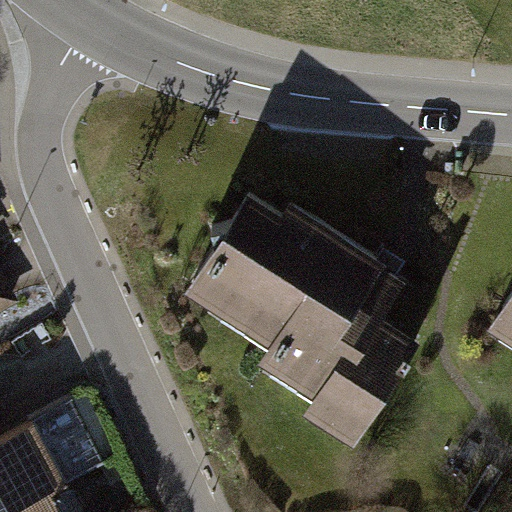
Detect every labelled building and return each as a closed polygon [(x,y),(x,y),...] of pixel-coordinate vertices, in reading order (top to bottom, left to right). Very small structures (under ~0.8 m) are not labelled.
[(250,189),(186,289),(271,343),(260,360),(315,395),(305,411),(357,444),(423,340),(385,315),(408,279),(385,264),(389,260),(292,198),(284,211),(250,189)] [(0,311),(20,300),(7,277),(0,265),(0,311)] [(511,291),(490,326),(511,339),(511,291)] [(0,511),(13,511),(52,493),(68,484),(35,421),(0,439),(0,511)] [(62,511),(52,493),(13,511),(62,511)]
